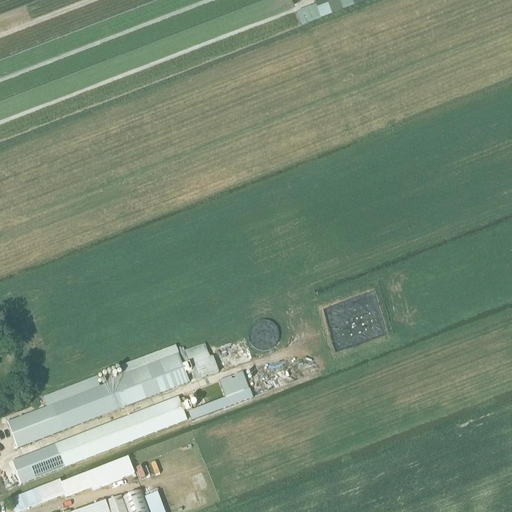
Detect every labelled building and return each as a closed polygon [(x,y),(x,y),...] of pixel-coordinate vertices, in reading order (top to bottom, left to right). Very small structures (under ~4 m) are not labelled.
[(297,13),(302,27),(332,16),(326,2),(297,13)] [(179,354),(179,356),(186,375),(192,372),(196,383),(219,374),(212,355),(208,356),(204,345),(191,350),(186,351),(179,354)] [(176,347),(120,367),(123,376),(136,371),(162,362),(162,361),(170,358),(170,359),(172,358),(172,359),(179,356),(179,354),(176,347)] [(47,408),(8,424),(18,450),(124,409),(147,400),(158,396),(178,389),(189,384),(186,375),(179,356),(172,359),(172,358),(170,359),(170,358),(162,361),(162,362),(136,371),(123,376),(113,380),(114,382),(114,383),(101,388),(97,377),(44,398),(47,408)] [(193,411),(188,413),(192,421),(222,411),(222,410),(253,399),(250,389),(249,389),(243,373),(220,382),(226,399),(193,411)] [(75,466),(188,422),(187,420),(185,415),(184,412),(190,410),(188,406),(188,405),(182,407),(179,398),(66,440),(12,462),(21,486),(75,466)] [(128,459),(62,485),(66,496),(65,496),(66,499),(92,489),(93,491),(134,475),(128,459)] [(60,481),(10,501),(14,511),(23,511),(65,496),(66,496),(62,485),(60,481)] [(149,511),(142,492),(123,499),(127,511),(149,511)] [(164,511),(158,493),(145,498),(150,511),(164,511)] [(80,511),(127,511),(122,497),(80,511)]
